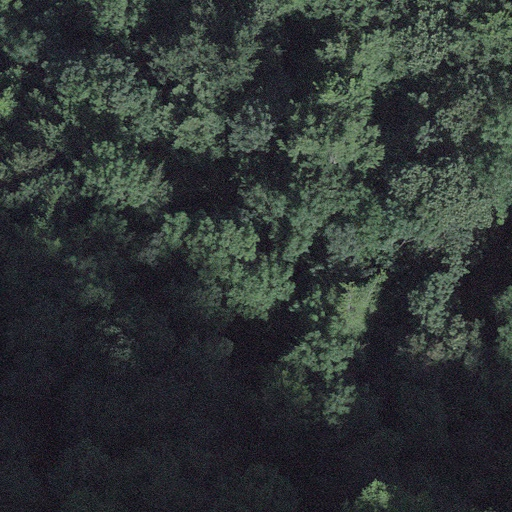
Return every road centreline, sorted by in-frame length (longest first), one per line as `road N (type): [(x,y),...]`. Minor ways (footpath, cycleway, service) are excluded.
road 1 (motorway): [(0,88),(216,252),(511,441)]
road 2 (trunk): [(511,447),(353,511)]
